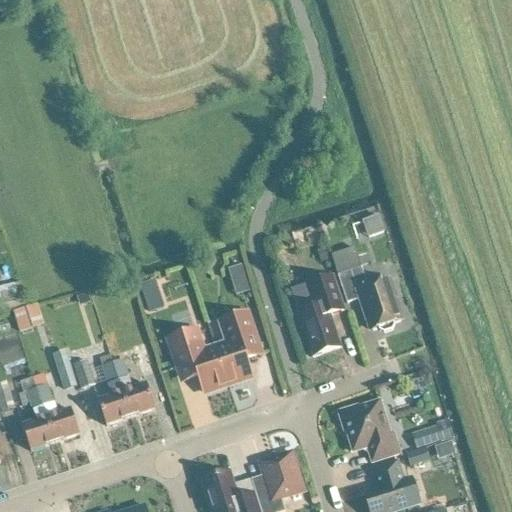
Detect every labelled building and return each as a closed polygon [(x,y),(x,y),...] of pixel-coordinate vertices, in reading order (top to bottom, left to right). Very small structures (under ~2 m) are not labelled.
[(384,235),(378,218),(363,223),(369,240),(384,235)] [(323,266),(331,264),(327,252),(319,255),(323,266)] [(361,271),(355,252),(331,260),(338,279),(361,271)] [(230,270),(235,295),(248,292),(243,267),(230,270)] [(397,306),(388,282),(367,289),(361,271),(338,279),(347,307),(360,303),(364,317),(367,316),(373,334),(380,331),(380,334),(384,336),(392,333),(394,329),(393,327),(400,325),(394,307),(397,306)] [(345,313),(333,279),(307,288),(310,296),(294,301),(313,360),(341,350),(330,318),(345,313)] [(0,291),(0,315),(23,309),(18,287),(0,291)] [(148,311),(163,305),(159,292),(143,297),(148,311)] [(36,309),(13,316),(19,335),(42,328),(36,309)] [(228,346),(215,350),(228,388),(251,380),(245,364),(261,359),(256,344),(247,316),(221,325),(228,346)] [(195,334),(170,342),(179,370),(184,385),(200,380),(205,396),(228,388),(215,350),(202,355),(195,334)] [(140,374),(157,369),(149,344),(132,348),(140,374)] [(78,391),(66,353),(53,357),(65,395),(78,391)] [(121,355),(110,358),(112,366),(123,362),(121,355)] [(110,358),(101,361),(104,369),(112,366),(110,358)] [(133,392),(123,362),(112,366),(131,421),(155,413),(147,387),(133,392)] [(95,388),(87,363),(75,367),(73,368),(81,393),(95,388)] [(113,399),(98,404),(106,429),(131,421),(112,366),(104,369),(103,369),(109,387),(113,399)] [(44,377),(33,380),(38,395),(49,391),(44,377)] [(38,395),(33,380),(20,385),(25,399),(28,398),(36,425),(23,429),(31,454),(55,446),(38,395)] [(15,412),(7,385),(0,386),(0,409),(2,416),(15,412)] [(161,389),(153,392),(157,401),(164,398),(161,389)] [(71,413),(58,417),(49,391),(38,395),(55,446),(80,438),(71,413)] [(393,435),(389,436),(379,406),(359,413),(358,410),(339,416),(345,434),(348,434),(354,454),(365,451),(370,453),(374,466),(400,457),(393,435)] [(437,425),(438,428),(413,436),(418,451),(452,440),(447,422),(437,425)] [(426,454),(407,460),(410,470),(429,464),(426,454)] [(305,495),(294,460),(292,456),(260,466),(267,490),(255,494),(260,511),(284,511),(282,502),(305,495)] [(413,484),(405,486),(398,464),(371,473),(378,493),(365,497),(369,511),(404,511),(421,507),(413,484)] [(259,511),(254,494),(238,499),(230,475),(202,484),(210,511),(259,511)]
